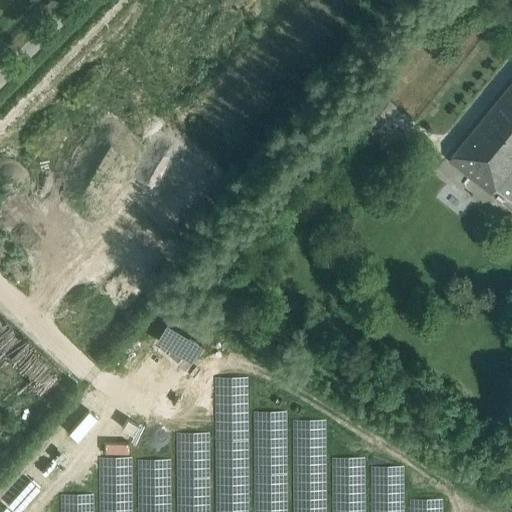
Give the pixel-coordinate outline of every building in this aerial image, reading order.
[(511,200),(511,84),(455,154),(479,174),(475,179),(479,183),(484,177),(511,200)] [(382,95),(365,116),(377,127),(395,105),(382,95)] [(89,409),(69,432),(77,439),(97,416),(89,409)] [(127,418),(122,427),(133,434),(138,425),(127,418)] [(49,462),(41,471),(46,475),(54,466),(49,462)] [(30,479),(8,504),(13,508),(35,483),(30,479)] [(36,484),(14,509),(16,511),(19,511),(40,489),(36,484)]
